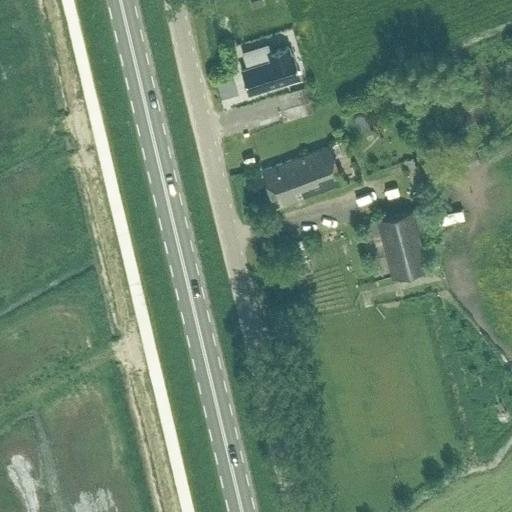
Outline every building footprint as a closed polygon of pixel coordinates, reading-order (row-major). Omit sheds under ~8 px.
[(269,59),(240,68),(247,91),(299,76),(292,53),(290,53),(287,45),(267,51),(269,59)] [(433,88),(446,87),(445,70),(432,70),(433,88)] [(311,111),(304,87),(275,95),(282,120),(311,111)] [(315,148),(259,169),(273,206),(330,185),(330,187),(343,182),(329,143),(315,148)] [(471,166),(479,163),(475,150),(466,153),(471,166)] [(427,266),(412,209),(376,219),(391,276),(427,266)] [(428,221),(430,232),(448,230),(447,219),(428,221)] [(297,263),(289,244),(280,247),(288,267),(297,263)] [(389,275),(385,259),(372,263),(376,279),(389,275)]
